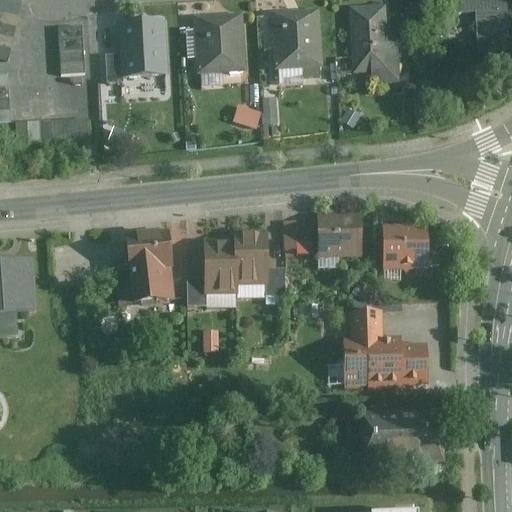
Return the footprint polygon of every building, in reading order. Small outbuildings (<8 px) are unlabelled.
[(0,0),(0,63),(7,65),(22,0),(0,0)] [(508,53),(505,0),(452,0),(454,15),(475,14),(477,55),(508,53)] [(386,8),(349,10),(353,76),(370,75),(371,87),(399,85),(396,44),(388,45),(386,8)] [(323,69),(319,12),(271,15),(274,73),(323,69)] [(245,74),(242,18),(196,20),(199,76),(245,74)] [(167,78),(163,23),(120,25),(124,81),(167,78)] [(85,76),(83,30),(59,30),(61,78),(85,76)] [(0,124),(9,124),(7,67),(0,67),(0,124)] [(259,133),(266,115),(243,107),(236,125),(259,133)] [(89,141),(88,121),(15,125),(16,144),(89,141)] [(361,261),(361,217),(315,218),(316,262),(361,261)] [(287,223),(288,253),(314,252),(312,222),(287,223)] [(429,274),(428,229),(383,230),(384,275),(429,274)] [(265,289),(265,237),(235,237),(235,246),(235,290),(265,289)] [(175,302),(168,240),(123,247),(125,258),(132,309),(175,302)] [(235,290),(235,246),(205,246),(206,299),(236,299),(235,290)] [(35,315),(32,263),(0,265),(0,341),(15,340),(13,317),(35,315)] [(344,344),(343,393),(428,391),(427,348),(401,348),(401,340),(383,340),(383,316),(351,316),(351,344),(344,344)] [(443,466),(442,413),(362,414),(363,468),(443,466)]
